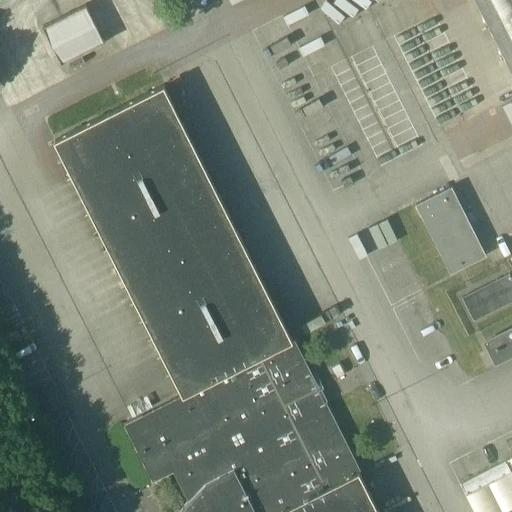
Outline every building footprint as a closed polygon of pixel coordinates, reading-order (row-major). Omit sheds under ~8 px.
[(511,0),(477,0),(511,69),(511,0)] [(321,389),(295,338),(293,339),(165,84),(55,139),(183,393),(124,424),(153,482),(173,471),(182,489),(186,486),(194,494),(176,511),(380,511),(360,471),(362,470),(326,400),(322,402),(317,392),(321,389)] [(451,273),(487,255),(452,186),(417,203),(451,273)] [(511,278),(509,273),(509,274),(462,297),(474,320),(511,300),(511,278)] [(511,328),(485,341),(496,363),(511,355),(511,328)] [(511,457),(507,460),(461,483),(475,511),(500,511),(511,506),(511,457)]
